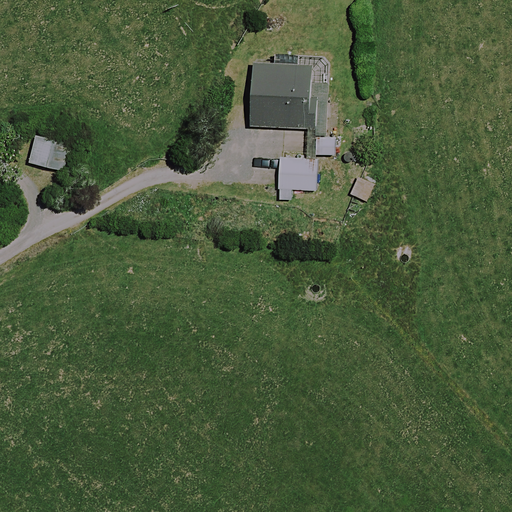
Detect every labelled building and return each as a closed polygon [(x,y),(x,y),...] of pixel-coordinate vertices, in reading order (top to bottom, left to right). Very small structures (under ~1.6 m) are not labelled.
[(315,58),(254,56),(251,127),(312,129),(315,58)] [(76,145),(37,135),(30,163),(69,173),(76,145)] [(336,139),(318,138),(317,155),(335,156),(336,139)] [(281,159),(280,189),(279,202),(295,203),(296,190),(317,191),(318,161),(281,159)] [(375,185),(359,178),(351,196),(367,202),(375,185)]
